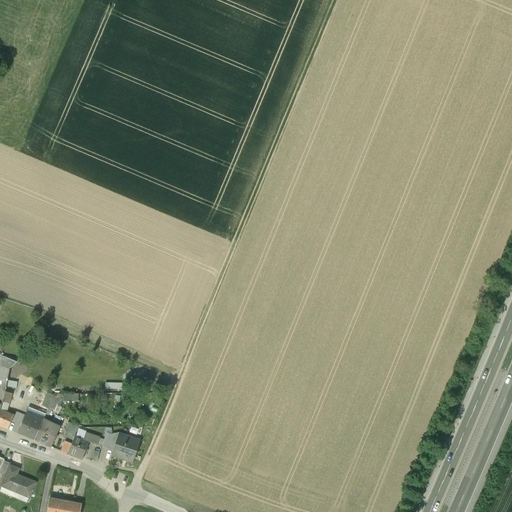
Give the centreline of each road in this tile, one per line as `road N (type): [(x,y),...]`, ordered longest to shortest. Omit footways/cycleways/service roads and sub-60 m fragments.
road 1 (track): [(123,511),(242,222)]
road 2 (motorway): [(511,320),(429,511)]
road 3 (residential): [(0,438),(176,511)]
road 4 (motorway): [(455,511),(511,382)]
